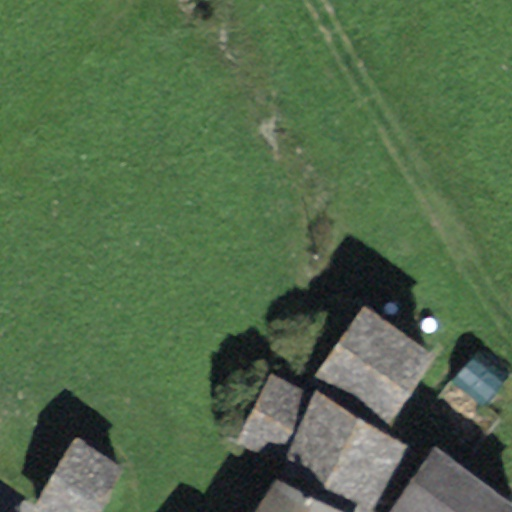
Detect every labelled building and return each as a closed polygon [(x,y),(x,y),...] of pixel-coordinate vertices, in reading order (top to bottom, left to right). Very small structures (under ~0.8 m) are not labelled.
[(430,345),(366,303),(323,369),(387,410),(430,345)] [(247,429),(288,453),(281,465),(363,511),(407,436),(320,386),(315,394),(280,373),(247,429)] [(86,511),(113,462),(73,441),(39,505),(52,511),(86,511)] [(509,511),(511,509),(511,495),(437,446),(393,511),(509,511)] [(362,511),(363,511),(281,465),(253,511),(362,511)]
